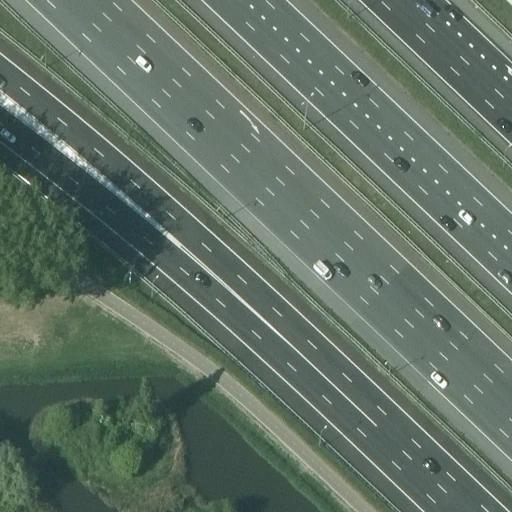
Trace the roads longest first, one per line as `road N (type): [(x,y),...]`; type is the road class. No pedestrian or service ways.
road 1 (motorway): [(66,0),(511,422)]
road 2 (motorway): [(0,73),(260,298),(361,412)]
road 3 (motorway): [(0,128),(361,412)]
road 4 (motorway): [(511,256),(242,0)]
road 5 (motorway): [(511,106),(400,0)]
road 6 (motorway): [(361,412),(467,511)]
